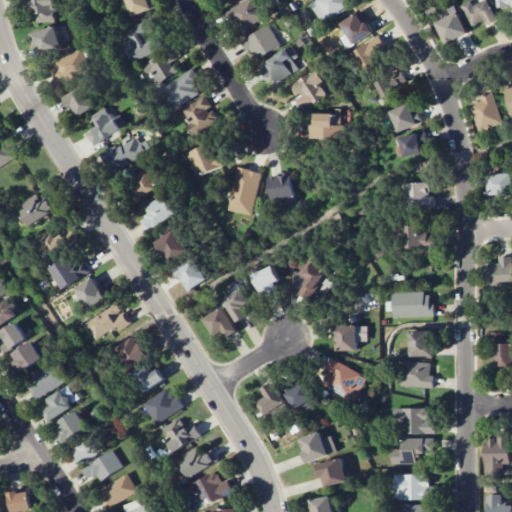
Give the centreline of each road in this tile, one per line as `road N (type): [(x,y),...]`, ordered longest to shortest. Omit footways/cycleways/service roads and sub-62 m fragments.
road 1 (tertiary): [(276,511),(247,444),(27,97),(0,40)]
road 2 (residential): [(392,0),(443,83),(462,145),(467,511)]
road 3 (residential): [(185,0),(265,134)]
road 4 (residential): [(79,511),(0,390)]
